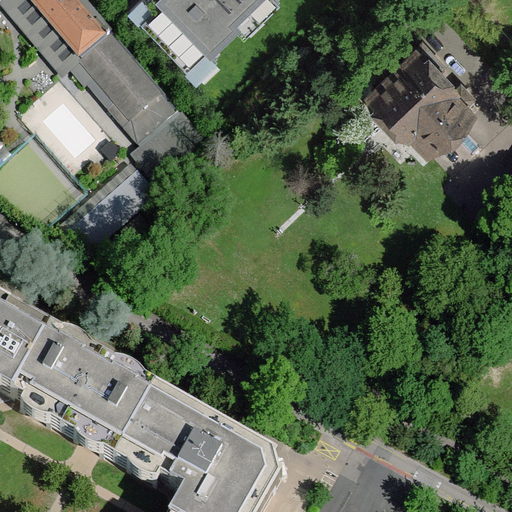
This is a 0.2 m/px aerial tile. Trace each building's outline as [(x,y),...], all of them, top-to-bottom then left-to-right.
[(85,0),(29,0),(45,19),(70,49),(80,61),(112,32),(88,3),(85,0)] [(251,0),(144,0),(137,7),(188,60),(251,0)] [(61,56),(70,49),(45,19),(36,26),(61,56)] [(504,48),(511,41),(511,40),(503,29),(494,37),(504,48)] [(173,115),(111,42),(84,64),(120,107),(112,113),(138,145),(173,115)] [(454,87),(436,68),(442,63),(423,44),(401,65),(383,83),(374,91),(429,149),(471,108),(452,89),(454,87)] [(383,83),(401,65),(399,63),(390,63),(381,72),(381,81),(383,83)] [(182,119),(134,158),(170,201),(208,149),(182,119)] [(0,395),(2,393),(14,400),(52,334),(0,303),(0,395)] [(26,406),(68,430),(106,364),(52,334),(14,400),(26,406)] [(68,430),(121,460),(158,394),(106,364),(68,430)] [(266,511),(284,480),(281,478),(277,465),(279,461),(158,394),(121,460),(162,484),(186,498),(178,511),(266,511)] [(159,490),(162,484),(121,460),(68,430),(26,406),(22,413),(29,421),(41,428),(52,430),(74,442),(81,450),(88,454),(92,457),(105,460),(128,473),(138,483),(149,489),(159,490)]
